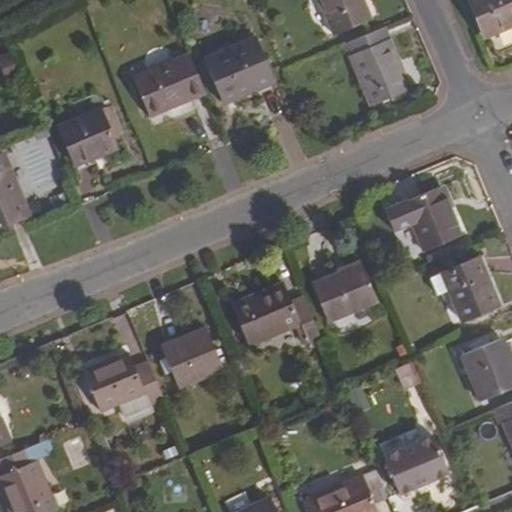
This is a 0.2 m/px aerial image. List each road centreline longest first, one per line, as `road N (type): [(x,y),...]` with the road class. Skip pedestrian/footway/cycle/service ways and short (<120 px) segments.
road 1 (residential): [(0,309),(67,293),(475,119)]
road 2 (residential): [(475,119),(429,0)]
